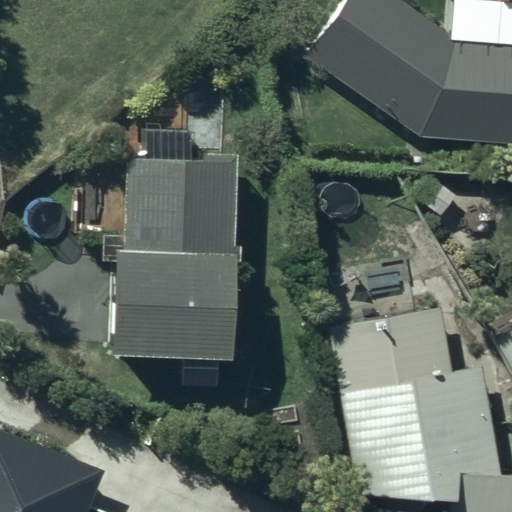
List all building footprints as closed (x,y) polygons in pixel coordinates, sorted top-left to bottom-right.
[(0,0),(0,21),(83,70),(106,29),(121,38),(142,0),(0,0)] [(511,42),(450,33),(408,0),(325,0),(300,32),(412,120),(511,135),(511,42)] [(221,348),(223,130),(118,129),(116,347),(221,348)] [(444,511),(447,511),(511,511),(511,469),(500,468),(475,356),(447,363),(436,290),(329,305),(354,481),(430,498),(446,497),(444,511)] [(511,371),(511,322),(491,334),(511,371)] [(166,511),(154,506),(151,511),(137,511),(83,486),(98,451),(0,408),(0,511),(166,511)]
